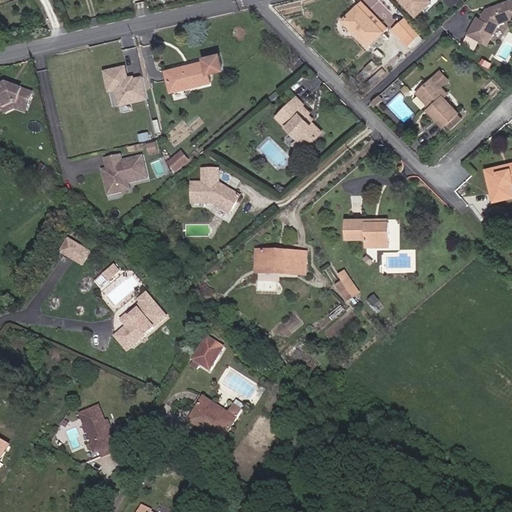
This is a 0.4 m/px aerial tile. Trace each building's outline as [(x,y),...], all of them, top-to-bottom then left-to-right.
[(431,2),(428,0),(399,0),(416,17),(431,2)] [(511,19),(511,1),(487,10),(482,21),(478,19),(469,35),(481,41),(485,35),(491,38),(499,24),(511,19)] [(388,29),(363,3),(359,6),(384,32),(388,29)] [(384,32),(359,6),(343,21),(368,47),(384,32)] [(421,34),(407,19),(394,30),(408,45),(409,44),(421,34)] [(414,50),(425,40),(421,34),(409,44),(414,50)] [(488,45),(491,38),(485,35),(481,41),(488,45)] [(211,83),(209,74),(225,70),(221,55),(206,59),(206,62),(167,72),(172,92),(211,83)] [(121,106),(149,99),(144,77),(129,81),(125,67),(105,72),(110,92),(117,90),(121,106)] [(366,92),(387,73),(383,68),(362,87),(366,92)] [(460,113),(445,98),(449,94),(442,87),(449,80),(441,72),(418,94),(432,109),(430,111),(445,127),(447,125),(452,129),(462,118),(458,114),(460,113)] [(26,112),(33,94),(8,84),(0,87),(0,110),(3,109),(5,113),(16,109),(26,112)] [(375,107),(384,99),(380,95),(372,103),(375,107)] [(323,133),(312,122),(314,120),(309,115),(311,113),(304,106),(305,105),(297,97),(277,118),(299,140),(294,145),(302,153),(323,133)] [(159,152),(157,142),(148,145),(150,154),(159,152)] [(176,172),(192,161),(185,150),(168,160),(176,172)] [(145,181),(140,158),(120,162),(119,156),(103,160),(105,170),(107,176),(102,177),(106,196),(119,194),(117,187),(126,185),(145,181)] [(511,197),(511,169),(508,171),(507,166),(488,171),(495,201),(511,197)] [(241,196),(220,183),(220,171),(204,171),(204,184),(194,184),(193,204),(215,204),(230,214),(241,196)] [(128,192),(126,185),(117,187),(119,194),(128,192)] [(390,247),(389,223),(367,223),(367,220),(347,220),(347,240),(367,239),(367,247),(390,247)] [(511,247),(511,241),(503,231),(498,235),(510,249),(511,247)] [(83,265),(91,252),(70,239),(62,252),(83,265)] [(306,276),(307,253),(259,252),(258,272),(278,272),(277,275),(306,276)] [(109,281),(120,271),(116,267),(105,276),(109,281)] [(359,292),(346,271),(340,275),(344,281),(353,296),(359,292)] [(353,296),(344,281),(337,285),(347,300),(353,296)] [(134,346),(168,318),(148,294),(140,300),(142,303),(140,305),(142,308),(131,317),(129,315),(122,320),(127,327),(122,331),(134,346)] [(134,346),(122,331),(116,337),(128,351),(134,346)] [(214,360),(222,346),(208,337),(191,365),(197,369),(200,364),(211,370),(216,361),(214,360)] [(216,361),(225,347),(222,346),(214,360),(216,361)] [(223,442),(238,419),(229,414),(205,398),(190,421),(223,442)] [(238,419),(243,411),(235,405),(229,414),(238,419)] [(114,444),(100,408),(82,415),(97,451),(101,449),(103,456),(111,453),(108,446),(114,444)] [(0,470),(4,464),(2,463),(12,447),(0,439),(0,470)] [(127,458),(134,445),(125,439),(121,446),(123,447),(119,453),(127,458)] [(248,511),(251,507),(244,503),(239,511),(248,511)]
